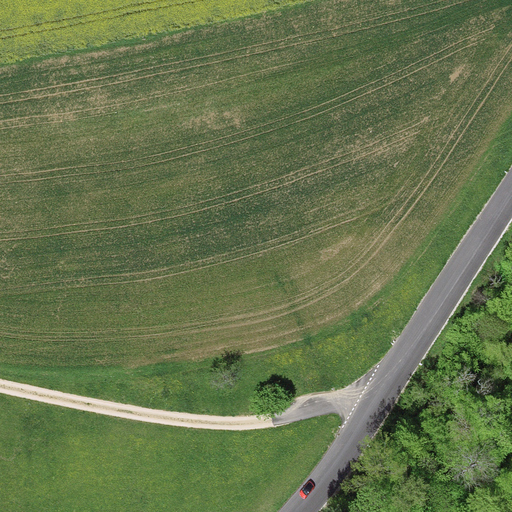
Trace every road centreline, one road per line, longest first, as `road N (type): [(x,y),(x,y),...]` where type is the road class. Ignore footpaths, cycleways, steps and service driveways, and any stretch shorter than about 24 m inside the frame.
road 1 (track): [(380,400),(204,420),(0,382)]
road 2 (tertiary): [(308,511),(511,201)]
